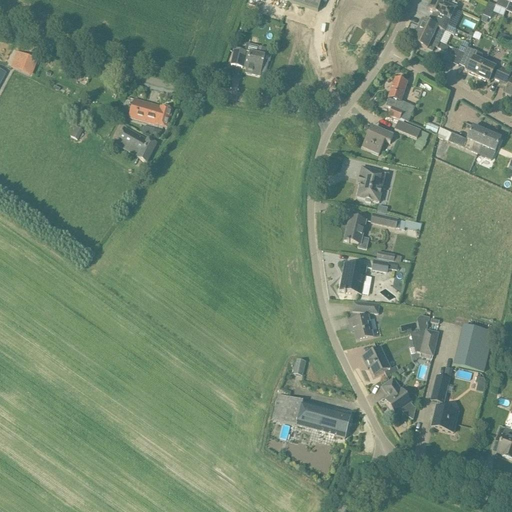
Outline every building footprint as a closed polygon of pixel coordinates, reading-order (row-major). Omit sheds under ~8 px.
[(321,0),(287,0),(287,2),(318,13),(321,0)] [(454,30),(457,25),(450,22),(454,11),(432,0),(427,11),(432,13),(429,19),(447,27),(454,30)] [(432,0),(454,11),(457,6),(449,2),(449,0),(460,0),(468,4),(469,0),(432,0)] [(498,0),(496,7),(506,11),(510,0),(498,0)] [(490,20),(496,7),(488,4),(483,17),(490,20)] [(429,19),(427,24),(422,22),(417,33),(446,47),(451,35),(453,36),(455,31),(454,30),(447,27),(429,19)] [(327,39),(330,26),(324,25),(321,37),(327,39)] [(417,33),(412,44),(427,51),(429,46),(437,49),(446,53),(448,48),(446,47),(417,33)] [(500,34),(497,41),(500,42),(506,45),(507,45),(510,38),(500,34)] [(312,36),(309,48),(323,52),(326,40),(312,36)] [(326,41),(324,51),(330,52),(332,42),(326,41)] [(338,43),(333,54),(340,57),(345,46),(338,43)] [(267,49),(258,47),(256,55),(235,50),(231,67),(242,69),(242,67),(246,68),(245,74),(260,78),(260,75),(264,76),(267,68),(269,63),(264,62),(267,49)] [(477,79),(484,63),(480,61),(483,56),(467,49),(466,50),(464,55),(460,64),(469,69),(467,73),(477,79)] [(453,50),(451,56),(456,58),(453,65),(458,67),(460,64),(464,55),(460,53),(453,50)] [(36,61),(17,53),(11,68),(30,76),(36,61)] [(499,83),(497,88),(508,64),(502,61),(500,66),(495,63),(493,67),(484,63),(477,79),(488,84),(492,77),(493,77),(494,79),(493,80),(499,83)] [(508,64),(497,88),(504,90),(506,89),(508,90),(504,96),(511,99),(511,76),(511,73),(506,71),(509,64),(508,64)] [(89,78),(78,73),(74,83),(85,87),(89,78)] [(407,84),(395,80),(385,107),(391,109),(389,116),(408,124),(415,109),(401,103),(407,84)] [(172,111),(134,100),(129,119),(167,129),(172,111)] [(420,132),(399,123),(395,132),(416,141),(420,132)] [(378,130),(374,128),(370,136),(368,135),(362,149),(378,157),(384,143),(390,145),(393,137),(377,130),(378,130)] [(477,155),(487,134),(473,128),(467,141),(451,134),(440,130),(437,139),(437,140),(442,142),(443,140),(477,155)] [(71,138),(77,141),(82,133),(75,129),(71,138)] [(134,136),(123,130),(115,144),(138,157),(137,158),(146,163),(156,145),(135,134),(134,136)] [(487,134),(477,155),(491,161),(494,153),(495,153),(501,140),(487,134)] [(371,171),(361,169),(358,185),(360,186),(357,199),(366,202),(366,203),(372,204),(372,203),(380,204),(383,190),(385,190),(388,174),(371,171)] [(378,207),(377,215),(386,217),(388,209),(378,207)] [(421,227),(373,216),(371,224),(404,232),(405,230),(420,233),(421,227)] [(350,219),(344,242),(347,243),(346,244),(349,244),(349,243),(361,246),(362,239),(366,223),(359,221),(350,219)] [(378,254),(376,261),(400,266),(401,261),(402,259),(378,254)] [(398,266),(374,262),(372,272),(387,275),(388,271),(397,273),(398,266)] [(367,269),(345,265),(340,292),(344,293),(344,294),(362,297),(367,269)] [(353,304),(352,314),(378,316),(379,307),(353,304)] [(373,339),(368,318),(348,322),(351,334),(354,333),(356,343),(373,339)] [(493,335),(463,327),(453,366),(484,374),(493,335)] [(420,355),(426,332),(411,335),(415,355),(416,354),(420,355)] [(437,335),(426,332),(420,355),(420,356),(432,359),(437,335)] [(380,350),(361,358),(365,366),(368,365),(374,378),(384,373),(387,379),(398,372),(396,368),(390,371),(380,350)] [(305,364),(296,362),(293,376),(302,378),(305,364)] [(443,380),(436,378),(431,402),(443,405),(449,381),(450,382),(452,371),(446,369),(443,380)] [(485,387),(486,384),(484,380),(476,379),(475,385),(485,387)] [(401,392),(393,381),(382,389),(390,400),(386,403),(395,415),(401,411),(405,417),(413,422),(416,409),(413,409),(411,405),(412,405),(402,391),(401,392)] [(498,387),(493,385),(490,393),(496,395),(498,387)] [(293,401),(278,397),(272,421),(296,428),(344,440),(350,418),(302,405),(303,403),(293,401)] [(458,415),(436,409),(431,429),(453,435),(458,415)] [(501,457),(507,459),(511,446),(511,432),(506,430),(499,428),(495,439),(501,441),(496,454),(502,456),(501,457)]
